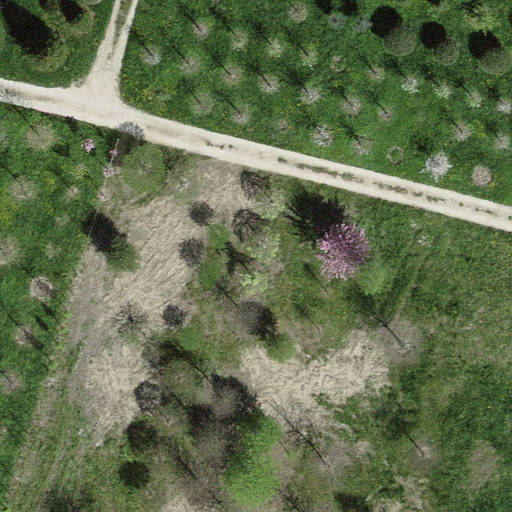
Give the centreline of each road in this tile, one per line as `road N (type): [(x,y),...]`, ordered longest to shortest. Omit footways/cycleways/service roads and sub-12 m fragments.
road 1 (track): [(0,103),(511,234)]
road 2 (track): [(132,0),(97,127)]
